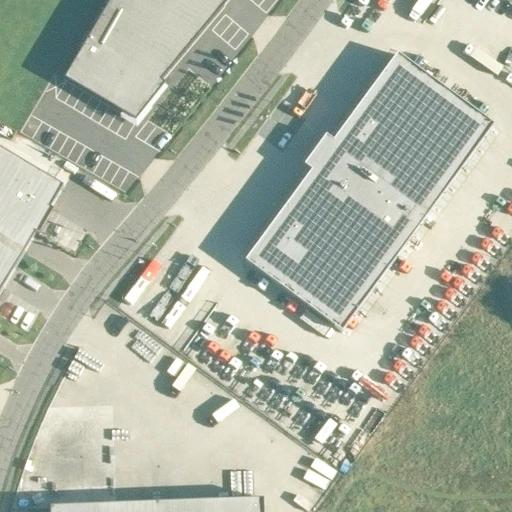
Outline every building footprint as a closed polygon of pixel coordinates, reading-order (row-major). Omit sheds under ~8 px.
[(111,0),(63,82),(135,125),(161,92),(226,10),(232,0),(111,0)] [(311,173),(245,263),(342,334),(494,127),(397,56),(333,143),(326,138),(304,168),(311,173)] [(0,150),(0,243),(23,257),(36,235),(39,237),(54,212),(50,210),(63,188),(0,150)] [(0,243),(0,302),(0,294),(23,257),(0,243)] [(77,375),(72,383),(94,396),(99,388),(77,375)] [(49,511),(263,511),(264,501),(49,508),(49,511)]
